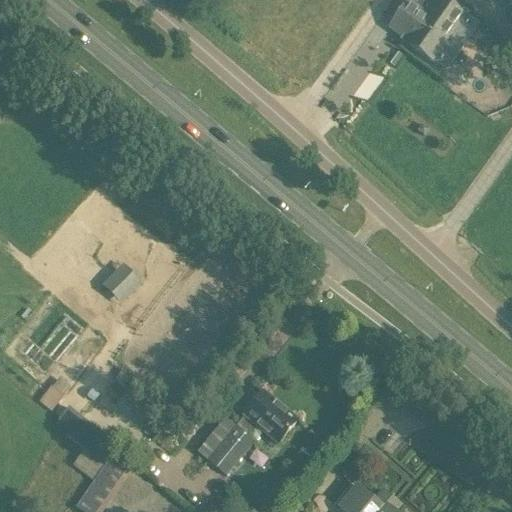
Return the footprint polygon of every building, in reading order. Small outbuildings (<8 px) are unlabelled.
[(435,67),(438,64),(446,70),(478,26),(441,0),(430,0),(424,10),(420,8),(425,1),(423,0),(408,0),(388,29),(406,42),(404,44),(435,67)] [(40,396),(49,409),(69,397),(60,384),(40,396)] [(298,422),(263,394),(244,417),(244,418),(236,428),(225,419),(197,454),(226,478),(254,442),(250,439),(258,429),(279,445),(298,422)] [(69,442),(83,453),(104,470),(107,467),(116,456),(121,450),(70,409),(58,423),(70,433),(66,439),(69,442)] [(96,482),(100,476),(104,470),(83,453),(79,457),(81,459),(75,466),(96,482)] [(116,456),(107,467),(104,470),(100,476),(96,482),(77,509),(80,511),(104,511),(135,469),(116,456)] [(374,502),(356,487),(339,508),(343,511),(394,511),(399,506),(383,492),(374,502)]
